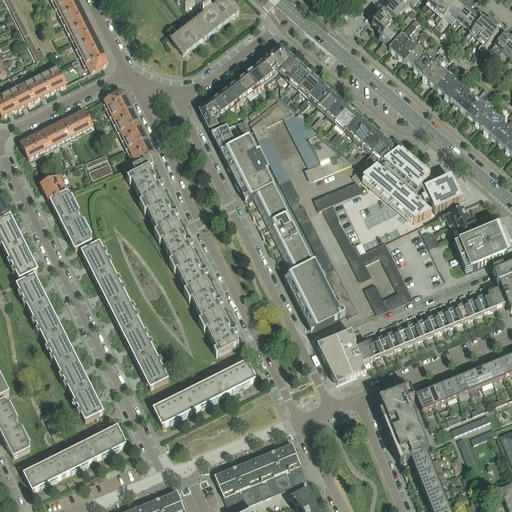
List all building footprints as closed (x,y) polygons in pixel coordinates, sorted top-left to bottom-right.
[(17,13),(10,0),(5,0),(13,15),(17,13)] [(51,0),(90,76),(90,77),(105,69),(107,65),(74,0),(51,0)] [(203,15),(204,17),(216,8),(214,6),(209,0),(174,0),(185,13),(195,5),(203,15)] [(222,0),(214,6),(216,8),(204,17),(203,15),(197,19),(199,21),(211,37),(239,15),(241,13),(230,0),(222,0)] [(413,8),(404,0),(386,0),(389,2),(390,1),(403,13),(409,6),(412,9),(413,8)] [(404,0),(413,8),(419,1),(418,0),(404,0)] [(438,26),(448,15),(460,2),(459,1),(454,7),(452,4),(455,0),(432,0),(422,12),(425,15),(430,10),(440,17),(434,23),(438,26)] [(455,21),(474,0),(468,0),(464,5),(460,2),(448,15),(455,21)] [(478,2),(475,0),(474,0),(455,21),(463,28),(474,15),(471,11),(478,2)] [(511,2),(511,0),(507,0),(503,5),(507,9),(511,2)] [(379,6),(382,9),(388,15),(396,22),(403,13),(390,1),(389,2),(386,5),(382,2),(379,6)] [(372,24),(382,22),(388,15),(382,9),(372,22),(372,24)] [(463,28),(471,34),(482,22),(478,18),(481,15),(478,11),(474,15),(463,28)] [(37,64),(46,60),(41,51),(37,53),(17,13),(13,15),(12,15),(37,64)] [(192,51),(211,37),(199,21),(197,19),(169,41),(170,43),(182,58),(192,51)] [(482,54),(499,35),(495,33),(498,28),(490,20),(486,25),(482,22),(471,34),(466,40),(469,43),(474,37),(483,45),(479,51),(482,54)] [(381,39),(390,29),(382,22),(372,24),(372,27),(379,33),(377,36),(381,39)] [(405,65),(417,51),(411,45),(414,42),(410,38),(417,30),(416,29),(419,26),(415,23),(389,53),(404,66),(405,65)] [(378,42),(386,49),(399,36),(390,29),(381,39),(378,42)] [(422,45),(429,38),(423,33),(420,36),(421,37),(418,41),(422,45)] [(494,48),(502,55),(511,43),(511,36),(510,38),(505,34),(494,48)] [(429,38),(422,45),(422,46),(425,49),(432,41),(429,38)] [(511,43),(502,55),(510,62),(511,59),(511,43)] [(384,52),(380,49),(375,55),(379,58),(384,52)] [(446,55),(441,49),(437,53),(444,58),(446,55)] [(417,51),(405,65),(414,73),(414,74),(417,77),(419,77),(420,78),(432,64),(417,51)] [(282,76),(294,62),(282,52),(279,52),(262,65),(269,74),(275,70),(282,76)] [(456,60),(460,63),(465,57),(461,54),(456,60)] [(452,63),(447,56),(443,60),(448,66),(452,63)] [(470,62),(473,65),(478,60),(475,57),(470,62)] [(294,62),(282,76),(289,82),(287,83),(291,87),(305,72),(294,62)] [(432,64),(420,78),(423,81),(423,82),(425,85),(427,84),(435,91),(457,68),(454,65),(445,75),(432,64)] [(262,65),(254,72),(264,86),(265,85),(267,88),(275,82),(269,74),(262,65)] [(449,103),(451,105),(463,91),(451,81),(460,71),(457,69),(457,68),(435,91),(445,100),(444,101),(447,104),(449,103)] [(40,78),(50,97),(66,89),(57,70),(40,78)] [(264,86),(254,72),(245,78),(257,95),(261,92),(259,90),(264,86)] [(300,95),(314,80),(305,72),(291,87),(300,95)] [(24,86),(34,105),(50,97),(40,78),(24,86)] [(257,95),(245,78),(236,86),(246,99),(251,95),(254,97),(257,95)] [(310,103),(323,88),(314,80),(300,95),(310,103)] [(8,94),(18,113),(34,105),(24,86),(8,94)] [(242,103),(246,99),(236,86),(227,92),(240,108),(243,105),(242,103)] [(318,110),(331,96),(323,88),(310,103),(318,110)] [(458,112),(466,119),(478,105),(463,91),(451,105),(454,108),(454,110),(456,112),(458,112)] [(236,111),(240,108),(227,92),(219,99),(229,112),(234,109),(236,111)] [(481,102),(488,94),(485,92),(478,99),(481,102)] [(8,94),(0,98),(0,118),(0,119),(4,120),(18,113),(8,94)] [(478,105),(466,119),(475,127),(475,129),(478,132),(480,131),(481,132),(493,119),(482,109),(492,98),(488,94),(481,102),(478,105)] [(136,169),(148,162),(154,159),(123,97),(119,96),(103,104),(136,169)] [(340,104),(331,96),(318,110),(327,118),(340,104)] [(281,101),(288,108),(291,105),(284,98),(281,101)] [(219,99),(210,106),(220,119),(229,112),(219,99)] [(274,99),(266,106),(268,109),(277,102),(274,99)] [(251,130),(262,121),(268,118),(273,114),(278,110),(283,121),(293,116),(296,121),(298,126),(301,131),(304,136),(305,139),(315,134),(304,125),(307,122),(300,116),(297,119),(279,103),(249,126),(251,130)] [(336,126),(349,111),(340,104),(327,118),(336,126)] [(298,112),(291,105),(288,108),(295,115),(298,112)] [(220,119),(210,106),(201,113),(200,116),(209,134),(217,129),(214,124),(220,119)] [(266,106),(256,113),(259,116),(268,109),(266,106)] [(278,110),(273,114),(278,124),(283,121),(278,110)] [(345,134),(358,119),(349,111),(336,126),(345,134)] [(82,137),(93,131),(84,113),(73,119),(82,137)] [(259,116),(256,113),(248,119),(251,122),(259,116)] [(278,124),(273,114),(268,118),(272,127),(278,124)] [(293,116),(283,121),(286,126),(296,121),(293,116)] [(268,118),(262,121),(267,130),(272,127),(268,118)] [(71,142),(82,137),(73,119),(62,124),(71,142)] [(354,142),(367,127),(358,119),(345,134),(354,142)] [(489,139),(497,146),(509,132),(493,119),(481,132),(484,135),(484,137),(487,139),(489,139)] [(315,132),(323,123),(320,120),(312,129),(315,132)] [(257,141),(258,144),(268,138),(267,130),(262,121),(251,130),(257,141)] [(286,126),(288,131),(298,126),(296,121),(286,126)] [(326,126),(323,123),(315,132),(318,134),(326,126)] [(61,147),(71,142),(62,124),(52,130),(61,147)] [(288,131),(291,136),(301,131),(298,126),(288,131)] [(358,148),(371,159),(385,143),(367,127),(354,142),(360,146),(358,148)] [(223,155),(243,145),(234,128),(213,136),(223,155)] [(61,147),(52,130),(41,135),(50,153),(61,147)] [(291,136),(293,141),(304,136),(301,131),(291,136)] [(511,158),(511,159),(511,158),(511,135),(509,132),(497,146),(506,154),(506,156),(509,159),(511,158)] [(40,158),(50,153),(41,135),(31,140),(40,158)] [(293,141),(296,147),(306,141),(305,139),(304,136),(293,141)] [(306,142),(309,146),(311,151),(314,157),(317,162),(319,167),(309,172),(304,173),(310,185),(341,172),(335,160),(338,159),(341,157),(317,136),(306,142)] [(333,148),(341,139),(338,136),(330,145),(333,148)] [(271,144),(268,138),(258,144),(260,149),(271,144)] [(344,141),(341,139),(333,148),(336,150),(344,141)] [(28,164),(40,158),(31,140),(22,145),(21,149),(28,164)] [(296,147),(299,152),(309,146),(306,142),(306,141),(296,147)] [(273,192),(258,161),(249,142),(243,145),(223,155),(227,164),(225,165),(245,206),(255,201),(273,192)] [(385,143),(371,159),(359,173),(362,176),(370,166),(371,167),(376,161),(382,166),(394,153),(393,152),(393,150),(385,143)] [(260,149),(263,154),(273,149),(271,144),(260,149)] [(299,152),(301,157),(311,151),(309,146),(299,152)] [(263,154),(266,160),(276,155),(273,149),(263,154)] [(301,157),(304,162),(314,157),(311,151),(301,157)] [(268,165),(279,160),(276,155),(266,160),(268,165)] [(356,167),(363,158),(360,156),(356,161),(349,155),(346,159),(356,167)] [(399,156),(398,155),(382,166),(383,167),(378,171),(379,173),(379,174),(376,171),(366,179),(362,182),(364,184),(364,183),(373,191),(373,192),(374,193),(375,193),(381,198),(381,199),(383,200),(389,205),(389,206),(391,207),(398,213),(397,213),(399,214),(406,220),(405,220),(407,222),(407,221),(412,225),(411,225),(413,227),(431,219),(430,218),(434,216),(434,217),(461,205),(458,199),(456,200),(455,198),(457,196),(454,189),(452,190),(451,188),(453,187),(450,181),(423,193),(422,190),(429,182),(424,178),(415,171),(416,170),(410,165),(409,165),(399,157),(399,156)] [(304,162),(306,167),(317,162),(314,157),(304,162)] [(341,157),(338,159),(347,170),(353,167),(341,157)] [(105,158),(85,166),(87,171),(107,162),(105,158)] [(347,170),(338,159),(335,160),(341,172),(347,170)] [(268,165),(271,171),(282,165),(279,160),(268,165)] [(152,169),(148,162),(136,169),(132,171),(135,177),(130,179),(142,204),(161,194),(157,187),(163,184),(161,180),(155,183),(149,170),(152,169)] [(317,162),(306,167),(309,172),(319,167),(317,162)] [(274,176),(284,171),(282,165),(271,171),(274,176)] [(112,175),(109,166),(89,174),(92,183),(112,175)] [(274,176),(277,181),(287,176),(284,171),(274,176)] [(362,182),(366,179),(362,176),(359,173),(352,180),(357,186),(362,182)] [(279,187),(290,182),(287,176),(277,181),(279,187)] [(49,205),(67,196),(59,180),(41,189),(49,205)] [(279,187),(282,192),(293,187),(290,182),(279,187)] [(356,186),(314,203),(318,214),(323,213),(333,209),(338,206),(344,204),(349,202),(354,200),(360,197),(362,197),(360,192),(357,186),(356,186)] [(285,198),(295,192),(293,187),(282,192),(285,198)] [(273,192),(255,201),(293,277),(312,268),(273,192)] [(285,198),(287,203),(298,198),(295,192),(285,198)] [(161,194),(142,204),(151,221),(148,223),(150,228),(153,226),(157,235),(176,225),(172,217),(178,214),(176,210),(170,213),(161,194)] [(49,205),(61,230),(79,221),(77,217),(79,216),(71,201),(69,201),(67,196),(49,205)] [(290,208),(299,204),(301,203),(298,198),(287,203),(290,208)] [(0,221),(10,217),(1,201),(0,201),(0,221)] [(290,208),(293,215),(302,210),(299,204),(290,208)] [(307,215),(304,209),(302,210),(293,215),(296,220),(307,215)] [(323,213),(325,218),(335,214),(333,209),(323,213)] [(449,230),(450,230),(469,221),(466,215),(463,214),(462,212),(462,211),(439,221),(435,223),(437,228),(441,226),(446,224),(449,230)] [(325,218),(328,223),(337,219),(335,214),(325,218)] [(309,220),(307,215),(296,220),(299,226),(309,220)] [(328,223),(331,228),(338,225),(338,224),(338,222),(337,219),(328,223)] [(23,247),(10,220),(0,224),(0,246),(5,256),(23,247)] [(312,226),(309,220),(299,226),(302,231),(312,226)] [(455,241),(478,230),(474,222),(473,223),(471,220),(469,221),(450,230),(451,235),(452,234),(455,241)] [(79,221),(61,230),(73,254),(91,246),(88,241),(91,240),(83,224),(81,225),(79,221)] [(185,242),(176,225),(157,235),(173,265),(192,256),(187,246),(193,244),(190,239),(185,242)] [(331,228),(333,233),(341,230),(340,228),(338,225),(331,228)] [(315,232),(312,226),(302,231),(304,237),(315,232)] [(469,241),(460,245),(453,248),(465,276),(489,267),(489,266),(511,257),(501,229),(469,242),(469,241)] [(333,233),(336,238),(344,235),(343,233),(341,230),(333,233)] [(318,237),(315,232),(304,237),(307,243),(318,237)] [(336,238),(338,243),(347,240),(346,238),(344,235),(336,238)] [(429,240),(427,236),(422,238),(429,252),(438,248),(433,238),(429,240)] [(321,243),(318,237),(307,243),(310,248),(321,243)] [(338,243),(341,248),(350,245),(349,243),(347,240),(338,243)] [(324,249),(321,243),(310,248),(313,254),(324,249)] [(341,248),(344,253),(355,248),(355,247),(352,248),(350,245),(341,248)] [(81,255),(95,282),(113,273),(99,246),(81,255)] [(5,256),(19,283),(19,284),(37,275),(23,247),(5,256)] [(375,251),(380,261),(382,266),(392,261),(390,256),(385,247),(383,247),(377,250),(375,251)] [(344,253),(346,258),(358,253),(355,248),(344,253)] [(326,254),(324,249),(313,254),(316,259),(326,254)] [(375,263),(380,261),(375,251),(372,253),(370,253),(375,263)] [(360,258),(358,253),(346,258),(349,263),(360,258)] [(370,253),(366,255),(365,256),(370,266),(375,263),(370,253)] [(329,260),(326,254),(316,259),(319,265),(329,260)] [(192,256),(173,265),(188,296),(207,287),(202,276),(207,273),(205,269),(200,272),(192,256)] [(365,268),(370,266),(365,256),(360,258),(363,264),(365,268)] [(352,269),(363,264),(360,258),(349,263),(352,269)] [(332,265),(329,260),(319,265),(322,271),(332,265)] [(395,266),(392,261),(382,266),(385,271),(395,266)] [(366,269),(365,268),(363,264),(352,269),(355,274),(366,269)] [(492,273),(498,288),(500,291),(499,291),(506,308),(510,317),(511,316),(511,264),(497,271),(492,273)] [(335,271),(332,265),(322,271),(325,276),(335,271)] [(385,271),(387,276),(397,271),(395,266),(385,271)] [(293,277),(286,281),(284,282),(304,323),(307,322),(313,335),(339,322),(312,268),(293,277)] [(355,274),(358,280),(368,275),(366,269),(355,274)] [(338,277),(335,271),(325,276),(328,282),(338,277)] [(399,276),(397,271),(387,276),(390,281),(399,276)] [(122,290),(113,273),(95,282),(108,310),(127,301),(124,295),(127,294),(125,289),(122,290)] [(371,280),(368,275),(358,280),(360,285),(371,280)] [(390,281),(392,286),(402,281),(399,276),(390,281)] [(341,282),(338,277),(328,282),(331,287),(341,282)] [(30,316),(48,307),(34,279),(16,288),(30,316)] [(404,286),(402,281),(392,286),(395,291),(404,286)] [(343,288),(341,282),(331,287),(334,293),(343,288)] [(395,291),(397,296),(403,307),(413,303),(407,291),(404,286),(395,291)] [(215,301),(207,287),(188,296),(195,310),(191,312),(194,317),(197,315),(203,327),(223,317),(217,305),(222,303),(220,298),(215,301)] [(346,294),(343,288),(334,293),(336,299),(346,294)] [(364,293),(367,298),(377,293),(375,288),(364,293)] [(503,309),(506,308),(499,291),(496,293),(494,294),(500,310),(503,309)] [(367,298),(369,303),(380,298),(377,293),(367,298)] [(349,299),(346,294),(336,299),(339,304),(349,299)] [(494,294),(483,298),(490,315),(500,310),(494,294)] [(398,309),(403,307),(397,296),(392,298),(398,309)] [(383,303),(380,298),(369,303),(372,308),(383,303)] [(392,298),(388,300),(393,311),(398,309),(392,298)] [(479,319),(490,315),(483,298),(472,303),(479,319)] [(352,305),(349,299),(339,304),(342,310),(352,305)] [(388,313),(393,311),(388,300),(383,303),(385,307),(388,313)] [(122,337),(141,328),(127,301),(108,310),(122,337)] [(374,313),(385,307),(383,303),(372,308),(374,313)] [(468,323),(479,319),(472,303),(462,307),(468,323)] [(355,311),(352,305),(342,310),(345,315),(355,311)] [(38,332),(43,343),(61,334),(48,307),(30,316),(35,327),(32,329),(35,334),(38,332)] [(374,313),(377,318),(388,313),(385,307),(374,313)] [(458,328),(468,323),(462,307),(451,311),(458,328)] [(358,316),(355,311),(345,315),(348,321),(358,316)] [(447,332),(458,328),(451,311),(440,316),(447,332)] [(436,337),(447,332),(440,316),(430,320),(436,337)] [(223,317),(203,327),(219,358),(238,348),(232,335),(237,332),(235,328),(230,331),(223,317)] [(426,341),(436,337),(430,320),(419,325),(426,341)] [(415,345),(426,341),(419,325),(408,329),(415,345)] [(149,345),(141,328),(122,337),(136,365),(155,355),(152,350),(155,348),(152,343),(149,345)] [(404,350),(415,345),(408,329),(398,333),(404,350)] [(394,354),(404,350),(398,333),(387,338),(394,354)] [(43,343),(57,370),(75,361),(61,334),(43,343)] [(317,350),(323,361),(326,359),(334,379),(353,371),(353,370),(359,368),(362,367),(355,351),(354,347),(356,347),(351,336),(317,350)] [(383,359),(394,354),(387,338),(376,342),(383,359)] [(372,363),(383,359),(376,342),(366,347),(372,363)] [(366,347),(355,351),(362,367),(372,363),(366,347)] [(136,365),(150,392),(168,383),(155,355),(136,365)] [(497,362),(504,380),(511,376),(511,365),(508,357),(509,359),(498,364),(497,362)] [(65,386),(71,398),(89,388),(75,361),(57,370),(63,381),(59,383),(62,388),(65,386)] [(492,385),(504,380),(497,362),(496,362),(497,364),(486,369),(485,367),(492,385)] [(247,365),(215,381),(225,399),(238,393),(238,394),(243,391),(243,390),(256,383),(247,365)] [(474,372),(473,372),(481,390),(492,385),(485,367),(485,369),(474,373),(474,372)] [(469,395),(481,390),(473,372),(474,374),(463,378),(462,376),(469,395)] [(450,381),(457,399),(469,395),(462,376),(461,377),(462,379),(451,383),(450,381)] [(0,401),(9,397),(0,379),(0,401)] [(198,390),(184,396),(193,415),(207,408),(207,409),(212,407),(212,406),(225,399),(215,381),(202,388),(200,384),(196,386),(198,390)] [(446,404),(457,399),(450,381),(450,383),(439,388),(438,386),(446,404)] [(427,391),(426,391),(434,409),(446,404),(438,386),(439,388),(428,393),(427,391)] [(103,416),(89,388),(71,398),(85,425),(103,416)] [(434,409),(426,391),(427,393),(416,398),(413,391),(412,391),(415,398),(422,414),(423,414),(434,409)] [(410,425),(415,423),(412,416),(418,414),(414,404),(408,406),(414,404),(410,392),(379,405),(383,415),(379,416),(380,417),(384,426),(383,426),(384,427),(388,436),(387,436),(388,437),(392,446),(391,446),(392,447),(396,456),(395,456),(396,457),(400,466),(399,466),(400,468),(403,466),(428,456),(420,435),(416,426),(416,425),(411,427),(410,425)] [(193,415),(184,396),(153,412),(162,430),(175,424),(176,425),(181,422),(181,421),(193,415)] [(7,408),(5,403),(5,402),(0,404),(0,435),(0,436),(17,428),(15,423),(17,421),(10,407),(7,408)] [(53,437),(61,433),(56,423),(50,425),(47,427),(53,437)] [(20,433),(17,428),(0,436),(13,461),(30,453),(27,448),(29,446),(22,432),(20,433)] [(108,457),(109,459),(114,456),(113,455),(126,448),(117,430),(86,446),(95,464),(108,457)] [(511,434),(500,440),(511,466),(511,434)] [(228,511),(239,511),(304,485),(302,480),(295,483),(293,478),(292,473),(300,469),(301,469),(297,461),(298,461),(292,447),(291,448),(290,445),(214,477),(215,479),(214,479),(220,493),(223,501),(224,501),(226,506),(240,500),(242,506),(228,511)] [(72,453),(55,461),(64,480),(77,473),(77,474),(83,472),(82,471),(95,464),(86,446),(76,451),(74,447),(70,449),(72,453)] [(414,473),(431,467),(438,464),(434,453),(428,456),(403,466),(407,476),(414,473)] [(64,480),(55,461),(23,477),(33,495),(46,489),(46,490),(51,487),(51,486),(64,480)] [(438,464),(431,467),(414,473),(407,476),(411,486),(435,477),(442,474),(438,464)] [(293,478),(302,474),(300,469),(292,473),(293,478)] [(304,479),(302,474),(293,478),(295,483),(302,480),(304,479)] [(442,474),(435,477),(411,486),(415,496),(439,487),(446,484),(442,474)] [(471,492),(467,480),(462,482),(465,488),(460,490),(462,496),(471,492)] [(446,484),(439,487),(415,496),(419,506),(443,497),(450,494),(446,484)] [(511,488),(500,492),(501,495),(507,511),(511,511),(511,490),(511,491),(511,488)] [(290,500),(294,507),(296,511),(318,511),(307,491),(290,500)] [(183,511),(183,509),(177,495),(176,495),(175,493),(129,511),(183,511)] [(450,494),(443,497),(419,506),(421,511),(433,511),(447,507),(454,504),(450,494)] [(226,506),(228,511),(242,506),(240,500),(226,506)]
